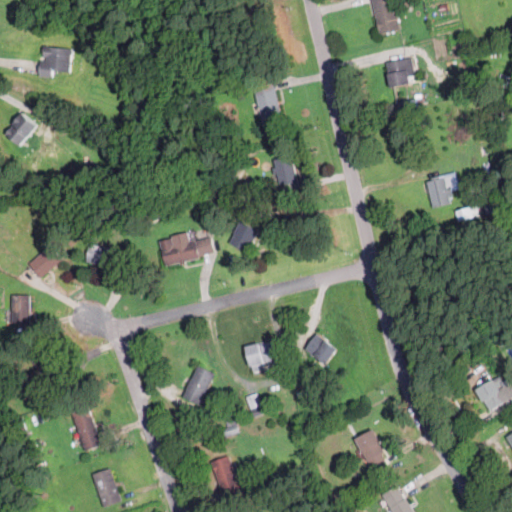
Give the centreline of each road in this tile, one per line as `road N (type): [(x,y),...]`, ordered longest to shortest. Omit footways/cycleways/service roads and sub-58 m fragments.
road 1 (residential): [(480,511),(395,358),(313,0)]
road 2 (residential): [(125,339),(123,332),(377,267)]
road 3 (residential): [(182,511),(125,339)]
